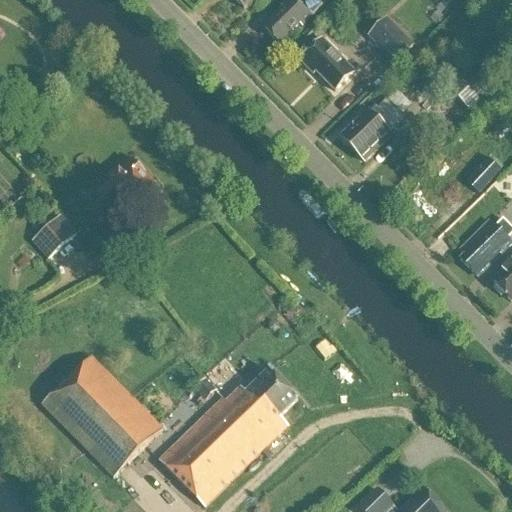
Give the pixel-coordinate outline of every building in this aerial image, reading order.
[(230,0),(244,14),(257,0),(230,0)] [(309,0),(301,8),(292,0),(291,0),(281,11),(283,13),(263,33),(279,49),(300,29),(302,31),(313,21),(311,19),(330,0),(309,0)] [(388,24),(379,33),(371,41),(397,68),(414,51),(388,24)] [(356,77),(323,44),(301,66),(314,79),(316,77),(336,97),(356,77)] [(469,71),(447,92),(469,115),(491,94),(488,90),(475,77),(469,71)] [(397,131),(405,122),(387,104),(378,113),(376,110),(370,116),(369,115),(341,144),(366,169),(394,142),(393,141),(400,134),(397,131)] [(468,184),(465,187),(478,199),(481,196),(492,185),(501,175),(488,163),(468,184)] [(123,225),(156,192),(143,177),(145,175),(137,166),(135,169),(132,166),(120,178),(119,178),(110,187),(111,187),(100,197),(113,210),(110,213),(123,225)] [(406,191),(431,218),(456,195),(431,168),(406,191)] [(58,254),(77,238),(62,219),(42,236),(58,254)] [(501,225),(495,231),(492,227),(462,256),(467,261),(462,266),(480,283),(511,251),(511,248),(506,242),(511,236),(501,225)] [(511,298),(511,266),(492,286),(508,302),(511,298)] [(114,482),(164,433),(91,360),(42,409),(114,482)] [(298,404),(270,375),(246,398),(241,393),(227,407),(224,404),(160,466),(204,511),(205,511),(289,431),(280,422),(298,404)] [(206,404),(216,394),(206,383),(195,393),(206,404)] [(441,511),(423,494),(404,511),(395,511),(377,494),(359,511),(441,511)]
